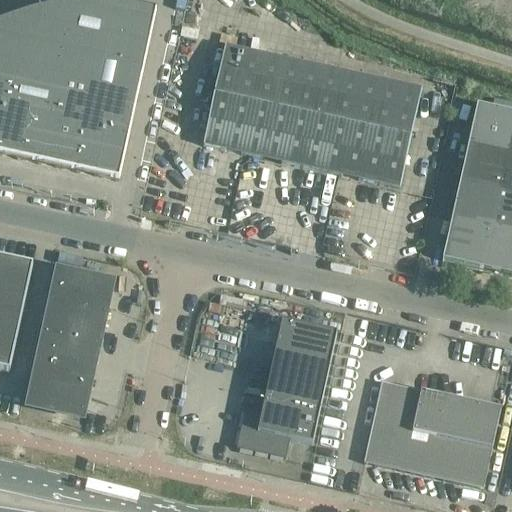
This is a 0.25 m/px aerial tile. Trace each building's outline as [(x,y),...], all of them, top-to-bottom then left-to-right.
[(57,81),(96,89),(113,11),(99,8),(100,4),(74,4),(71,16),(57,81)] [(113,11),(96,89),(138,98),(156,13),(115,4),(113,11)] [(14,88),(53,96),(57,81),(71,16),(57,13),(58,8),(30,15),(14,88)] [(0,94),(12,97),(14,88),(30,15),(11,22),(0,25),(0,94)] [(203,148),(269,163),(290,64),(225,50),(203,148)] [(356,78),(290,64),(269,163),(334,177),(356,78)] [(421,93),(356,78),(334,177),(400,191),(421,93)] [(38,165),(77,174),(96,89),(57,81),(53,96),(38,165)] [(0,152),(0,156),(38,165),(53,96),(14,88),(12,97),(0,152)] [(96,89),(77,174),(119,183),(138,98),(96,89)] [(0,152),(12,97),(0,94),(0,152)] [(511,115),(477,108),(468,147),(507,156),(511,131),(511,115)] [(468,147),(459,186),(498,195),(507,156),(468,147)] [(511,156),(507,156),(498,195),(511,197),(511,156)] [(459,186),(450,225),(489,234),(498,195),(459,186)] [(511,197),(498,195),(489,234),(511,238),(511,197)] [(442,264),(481,273),(489,234),(450,225),(442,264)] [(511,238),(489,234),(481,273),(511,279),(511,238)] [(58,266),(74,271),(77,258),(61,253),(58,266)] [(0,372),(9,374),(32,268),(0,260),(0,372)] [(56,272),(49,305),(107,318),(115,285),(56,272)] [(49,305),(41,338),(100,351),(107,318),(49,305)] [(245,414),(237,451),(285,461),(289,442),(312,448),(336,337),(281,325),(261,418),(245,414)] [(100,351),(41,338),(27,405),(50,410),(55,418),(63,412),(85,417),(100,351)] [(364,466),(483,492),(492,452),(501,412),(421,394),(421,395),(381,386),(364,466)]
